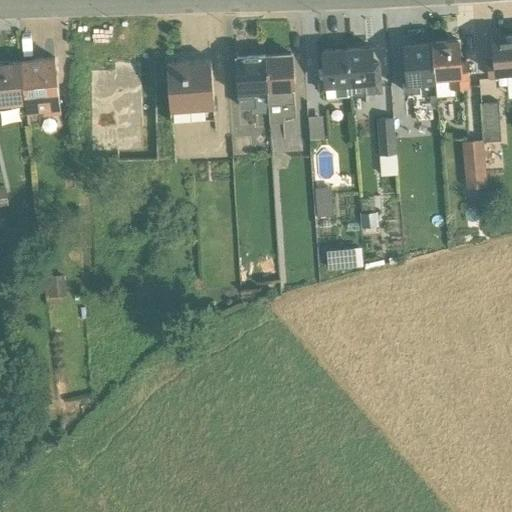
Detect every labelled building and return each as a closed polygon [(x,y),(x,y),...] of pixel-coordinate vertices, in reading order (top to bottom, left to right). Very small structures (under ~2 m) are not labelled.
[(507,93),(511,92),(511,28),(489,31),(491,51),(485,51),(487,71),(489,71),(490,73),(498,73),(498,81),(507,80),(507,93)] [(434,79),(435,93),(454,91),(453,84),(469,83),(467,54),(460,55),(459,33),(431,36),(434,79)] [(420,79),(434,79),(431,36),(401,39),(404,67),(400,67),(401,89),(421,88),(420,79)] [(346,43),(350,92),(382,89),(379,58),(374,58),(372,41),(346,43)] [(326,94),(350,92),(346,43),(320,45),(321,64),(318,64),(318,75),(317,75),(319,88),(326,88),(326,94)] [(264,50),(268,108),(269,118),(284,117),(283,112),(295,112),(291,48),(264,50)] [(252,109),(268,108),(264,50),(234,52),(239,103),(251,102),(252,109)] [(22,56),(27,98),(28,108),(42,106),(42,113),(61,111),(54,51),(22,55),(22,56)] [(171,118),(215,114),(210,55),(167,58),(171,118)] [(0,100),(27,98),(22,56),(0,58),(0,100)] [(483,135),(483,137),(500,136),(498,98),(480,99),(483,135)] [(310,137),(325,136),(322,111),(307,113),(310,137)] [(380,173),(398,171),(393,113),(375,114),(380,173)] [(465,183),(487,181),(483,137),(483,135),(461,137),(465,183)] [(316,212),(332,211),(329,183),(314,184),(316,212)] [(0,202),(8,201),(6,186),(0,186),(0,202)] [(365,228),(375,227),(375,221),(377,221),(376,209),(360,209),(360,222),(364,222),(365,228)] [(342,271),(341,265),(354,264),(354,263),(363,262),(361,243),(328,246),(330,272),(342,271)] [(49,295),(66,293),(64,272),(47,273),(49,295)]
